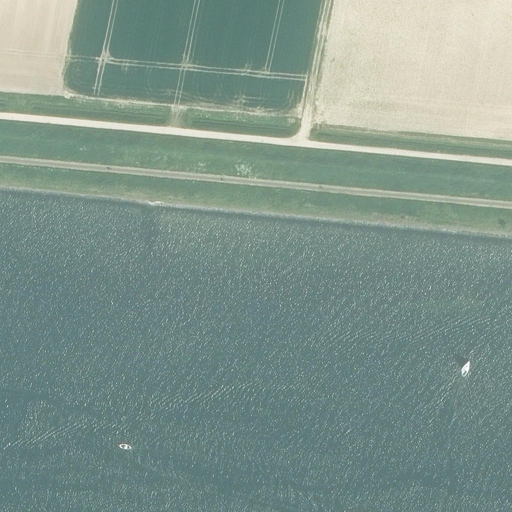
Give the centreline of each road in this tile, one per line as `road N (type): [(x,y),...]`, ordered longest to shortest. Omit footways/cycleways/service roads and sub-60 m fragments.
road 1 (track): [(0,116),(511,162)]
road 2 (track): [(300,142),(329,0)]
